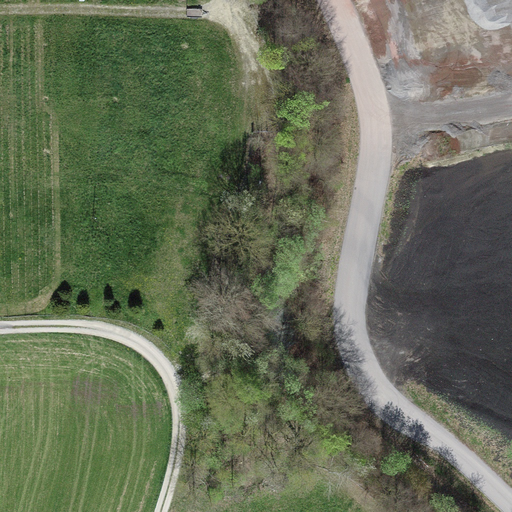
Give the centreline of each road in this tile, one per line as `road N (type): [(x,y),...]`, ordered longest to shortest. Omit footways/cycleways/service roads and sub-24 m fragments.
road 1 (track): [(511,507),(375,401),(348,365),(338,297),(366,149),(340,0)]
road 2 (track): [(0,326),(98,326),(155,351),(185,404),(168,511)]
